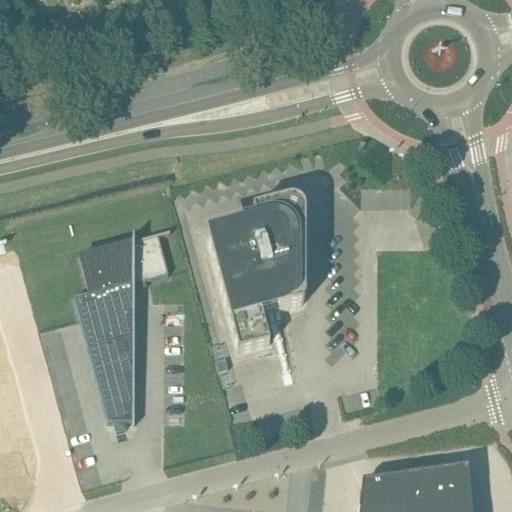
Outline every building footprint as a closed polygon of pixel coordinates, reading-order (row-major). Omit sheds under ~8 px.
[(277,308),(279,315),(299,310),(301,309),(303,307),(304,304),(305,301),(305,218),(304,215),(303,212),(301,209),(297,206),(293,205),(288,205),(252,214),(258,235),(240,240),(239,233),(207,242),(238,356),(269,347),(260,313),(277,308)] [(169,237),(79,261),(88,299),(74,303),(107,427),(113,427),(116,437),(125,434),(126,427),(132,427),(132,430),(134,429),(134,294),(146,290),(145,285),(168,279),(158,241),(169,238),(169,237)] [(0,360),(0,486),(32,478),(0,360)] [(218,376),(228,373),(225,364),(215,366),(218,376)] [(472,511),(468,470),(361,485),(358,511),(472,511)]
